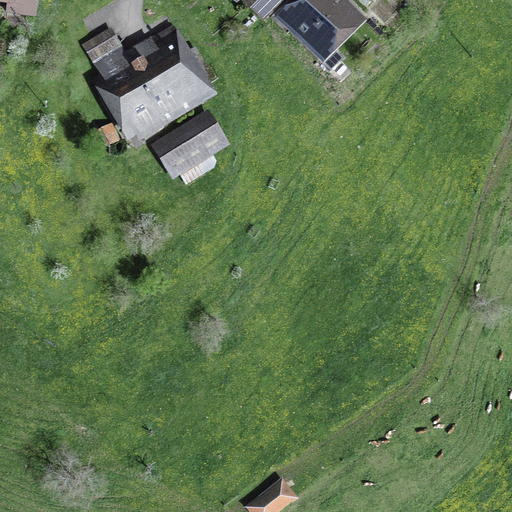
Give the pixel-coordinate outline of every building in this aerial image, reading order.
[(35,0),(0,0),(11,2),(9,10),(33,14),(35,0)] [(247,0),(261,14),(276,0),(247,0)] [(301,0),(285,16),(323,53),(356,19),(336,0),(301,0)] [(118,43),(93,57),(139,137),(215,93),(175,24),(124,53),(118,43)] [(204,110),(161,136),(179,167),(205,152),(200,143),(218,133),(204,110)] [(112,137),(108,128),(98,132),(103,142),(112,137)] [(278,482),(246,506),(250,511),(272,511),(290,499),(278,482)]
